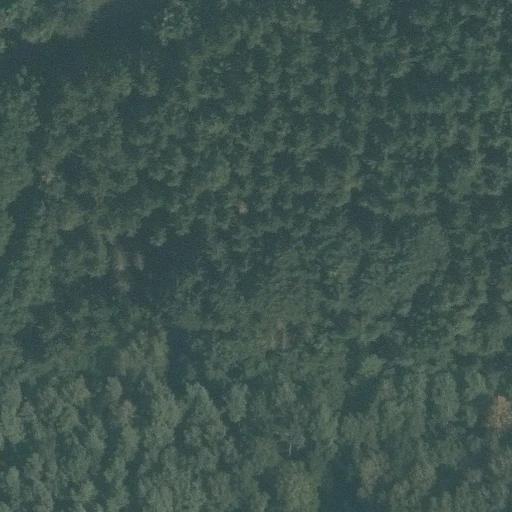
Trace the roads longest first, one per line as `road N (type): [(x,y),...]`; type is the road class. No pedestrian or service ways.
road 1 (track): [(0,403),(511,450)]
road 2 (tertiary): [(0,51),(144,0)]
road 3 (track): [(0,168),(28,40)]
